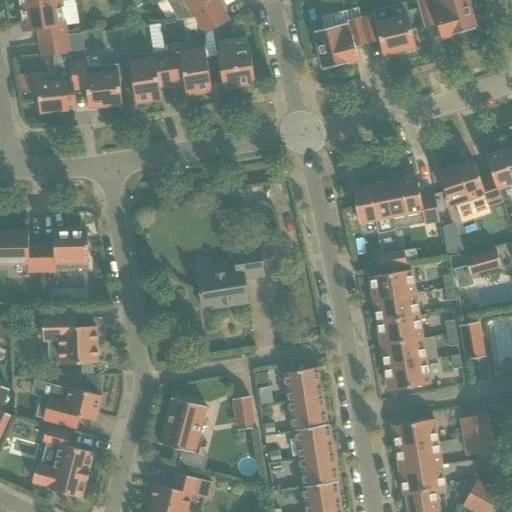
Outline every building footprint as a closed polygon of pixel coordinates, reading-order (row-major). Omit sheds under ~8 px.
[(196,18),(198,22),(222,9),(216,0),(168,0),(179,19),(177,19),(177,20),(196,18)] [(437,24),(441,38),(475,28),(467,0),(416,0),(424,27),(437,24)] [(67,38),(61,1),(20,8),(24,32),(38,30),(40,43),(67,38)] [(229,21),(222,9),(198,22),(205,34),(229,21)] [(374,14),(360,17),(367,43),(379,40),(383,54),(415,46),(408,15),(376,23),(374,14)] [(355,46),(367,43),(360,17),(347,21),(347,23),(314,31),(323,69),(358,60),(355,46)] [(69,52),(67,38),(40,43),(42,57),(69,52)] [(165,45),(166,50),(172,84),(184,81),(186,95),(212,90),(205,50),(181,54),(179,43),(165,45)] [(255,83),(249,48),(218,53),(223,89),(255,83)] [(159,86),(172,84),(166,50),(128,56),(136,103),(161,99),(159,86)] [(55,82),(37,84),(40,112),(76,109),(74,89),(73,81),(72,81),(70,62),(69,52),(52,55),(55,82)] [(70,62),(72,81),(73,81),(74,89),(86,88),(88,107),(122,104),(118,64),(86,67),(85,61),(70,62)] [(511,183),(511,147),(486,157),(492,176),(493,176),(497,188),(498,188),(511,183)] [(502,201),(498,188),(497,188),(493,176),(492,176),(480,180),(474,161),(438,173),(449,205),(454,203),(456,207),(485,197),(488,205),(502,201)] [(417,177),(385,184),(391,216),(406,213),(408,226),(439,220),(434,194),(420,197),(417,177)] [(391,216),(385,184),(352,190),(359,222),(376,219),(379,233),(394,230),(391,216)] [(242,197),(215,201),(218,220),(245,215),(242,197)] [(217,241),(212,208),(150,217),(155,251),(217,241)] [(54,244),(41,244),(42,271),(56,271),(56,270),(88,269),(87,230),(54,231),(54,244)] [(28,271),(42,271),(41,244),(29,244),(28,231),(0,231),(0,263),(28,263),(28,271)] [(197,276),(203,309),(248,302),(245,279),(264,276),(259,247),(233,251),(236,270),(197,276)] [(469,273),(500,266),(497,250),(466,257),(469,273)] [(406,265),(404,251),(377,255),(380,270),(406,265)] [(373,300),(415,293),(411,270),(370,277),(373,300)] [(443,276),(445,288),(454,287),(451,274),(443,276)] [(456,299),(454,287),(445,288),(447,300),(456,299)] [(377,323),(419,316),(415,293),(373,300),(377,323)] [(60,340),(60,364),(80,363),(93,363),(97,363),(96,326),(75,327),(75,314),(42,315),(43,341),(60,340)] [(381,345),(422,338),(419,316),(377,323),(381,345)] [(445,322),(447,334),(455,332),(453,320),(445,322)] [(460,325),(467,360),(484,357),(478,322),(460,325)] [(458,345),(455,332),(447,334),(449,346),(458,345)] [(385,368),(426,361),(422,338),(381,345),(385,368)] [(462,367),(461,361),(459,355),(451,356),(453,369),(462,367)] [(430,384),(426,361),(385,368),(388,391),(430,384)] [(93,363),(80,363),(81,374),(93,373),(93,363)] [(289,402),(322,397),(319,380),(321,380),(319,367),(284,373),(289,402)] [(87,375),(83,391),(98,395),(96,375),(88,375),(87,375)] [(0,436),(10,415),(0,410),(0,406),(8,389),(0,385),(0,436)] [(95,421),(102,396),(98,395),(83,391),(69,387),(69,389),(53,385),(50,398),(49,397),(48,398),(41,397),(36,415),(35,417),(43,419),(43,420),(77,428),(79,417),(95,421)] [(255,428),(250,396),(233,399),(238,431),(255,428)] [(322,397),(289,402),(293,431),(295,431),(295,430),(327,425),(327,424),(322,397)] [(194,453),(207,407),(172,398),(159,444),(180,450),(194,453)] [(461,418),(463,431),(489,427),(487,414),(461,418)] [(437,443),(434,419),(392,426),(396,449),(437,443)] [(300,459),(335,453),(333,443),(332,444),(329,424),(327,424),(327,425),(295,430),(295,431),(300,459)] [(491,439),(489,427),(463,431),(465,443),(491,439)] [(88,470),(93,453),(67,446),(70,435),(46,428),(43,441),(59,446),(53,469),(37,465),(32,482),(49,486),(48,489),(81,498),(86,481),(87,481),(90,471),(88,470)] [(493,451),(491,439),(465,443),(467,456),(493,451)] [(437,443),(396,449),(400,472),(441,465),(437,443)] [(336,482),(338,482),(335,462),(336,462),(335,453),(300,459),(304,486),(304,487),(336,482)] [(406,494),(435,489),(435,490),(445,488),(441,465),(400,472),(403,495),(406,495),(406,494)] [(155,484),(147,511),(186,511),(191,494),(208,498),(212,482),(175,472),(171,488),(155,484)] [(306,511),(330,511),(341,510),(336,482),(304,487),(304,486),(302,487),(306,511)] [(475,510),(487,488),(476,482),(464,504),(475,510)] [(487,511),(498,494),(487,488),(475,510),(477,511),(487,511)] [(438,511),(435,490),(435,489),(406,494),(406,495),(408,511),(438,511)]
